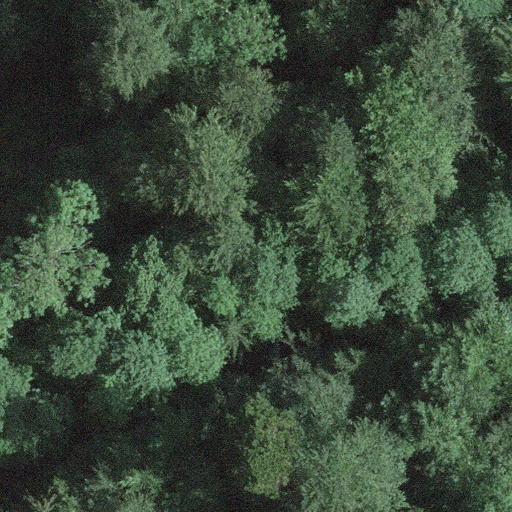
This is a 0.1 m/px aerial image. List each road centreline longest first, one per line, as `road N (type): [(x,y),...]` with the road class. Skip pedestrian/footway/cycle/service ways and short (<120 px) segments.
road 1 (unclassified): [(0,483),(511,301)]
road 2 (track): [(175,112),(511,27)]
